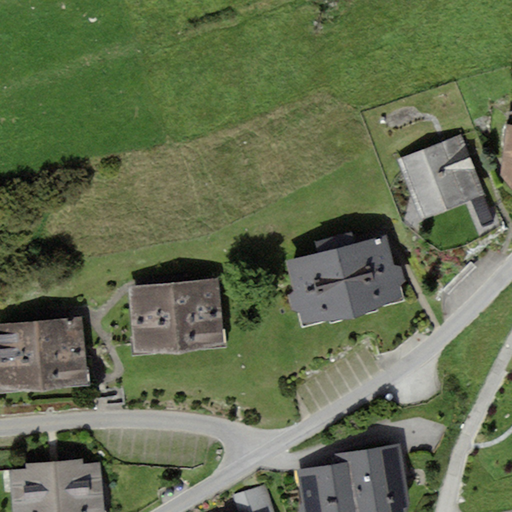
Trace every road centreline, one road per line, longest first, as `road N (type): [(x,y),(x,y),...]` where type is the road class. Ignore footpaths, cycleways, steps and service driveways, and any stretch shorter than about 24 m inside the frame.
road 1 (residential): [(511,266),(380,382),(260,453)]
road 2 (residential): [(260,453),(222,427),(171,420),(0,427)]
road 3 (residential): [(511,342),(462,447),(444,511)]
